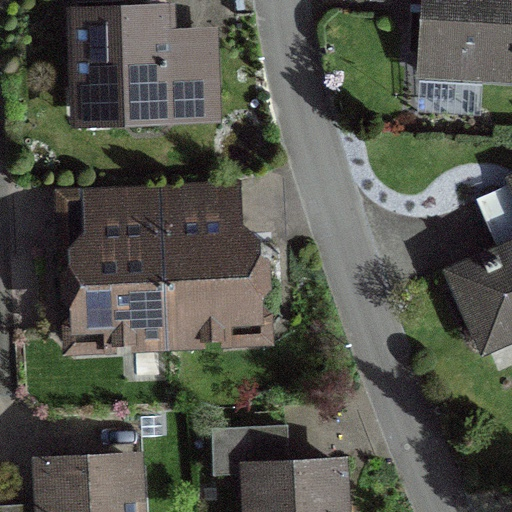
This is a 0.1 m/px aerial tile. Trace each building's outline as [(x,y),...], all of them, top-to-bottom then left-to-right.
[(511,0),(371,0),(421,3),(417,75),(511,81),(511,0)] [(76,117),(207,112),(205,42),(164,43),(163,14),(72,18),(74,63),(67,70),(74,76),(76,117)] [(511,184),(497,191),(511,224),(511,249),(452,276),(476,331),(511,315),(511,184)] [(230,228),(160,231),(165,342),(219,340),(218,318),(250,316),(257,322),(258,338),(260,338),(259,321),(250,314),(250,297),(258,288),(257,268),(249,261),(248,246),(230,230),(230,228)] [(110,323),(111,345),(165,342),(160,231),(89,234),(90,237),(73,254),(74,269),(67,277),(68,298),(76,306),(77,321),(69,330),(70,347),(72,347),(72,331),(77,325),(110,323)] [(338,511),(336,467),(284,469),(282,429),(211,433),(213,475),(246,474),(247,511),(338,511)] [(40,466),(42,509),(42,511),(132,511),(130,462),(40,466)]
